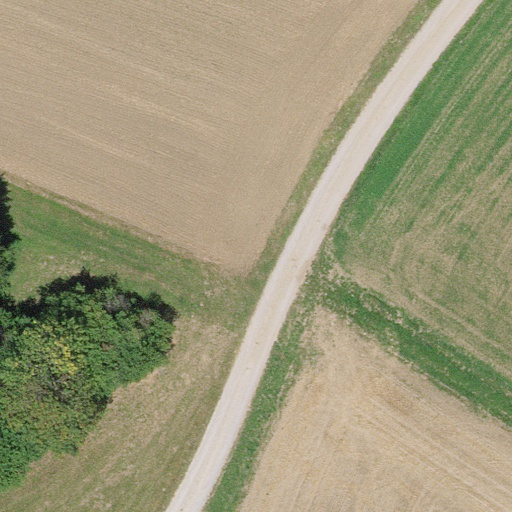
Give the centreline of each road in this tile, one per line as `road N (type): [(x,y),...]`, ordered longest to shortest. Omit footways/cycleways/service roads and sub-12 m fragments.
road 1 (track): [(182,511),(341,165),(465,0)]
road 2 (track): [(0,224),(200,314),(254,348)]
